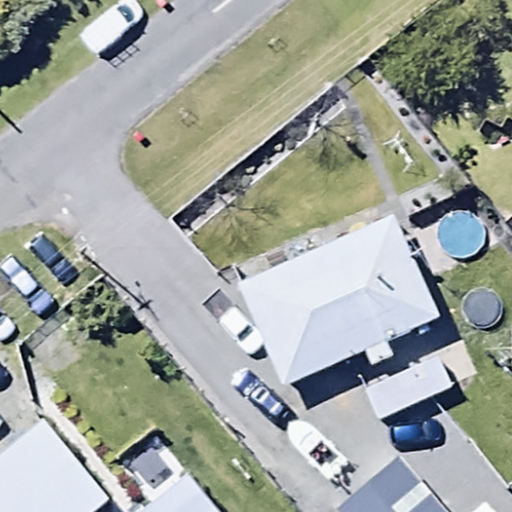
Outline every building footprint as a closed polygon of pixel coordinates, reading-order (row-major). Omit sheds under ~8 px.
[(30,0),(0,0),(0,28),(31,29),(30,0)] [(421,352),(377,249),(227,312),(271,416),(421,352)] [(347,413),(362,447),(438,414),(424,380),(347,413)] [(79,511),(25,447),(0,467),(0,511),(79,511)] [(345,511),(300,456),(256,492),(272,511),(345,511)] [(250,511),(206,462),(180,485),(203,511),(250,511)]
